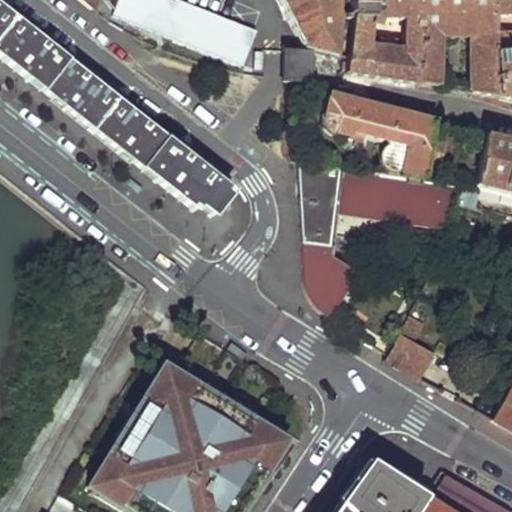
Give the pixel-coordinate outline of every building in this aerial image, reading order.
[(79,0),(83,3),(83,0),(102,0),(107,8),(105,12),(244,66),(256,31),(172,0),(79,0)] [(276,0),(301,47),(338,56),(340,15),(336,9),(337,0),(276,0)] [(382,80),(418,85),(418,0),(348,0),(345,74),(382,80)] [(470,93),(498,98),(495,55),(491,0),(418,0),(418,85),(437,88),(438,38),(468,39),(470,93)] [(511,0),(491,0),(495,55),(511,55),(511,0)] [(0,59),(79,123),(92,133),(171,196),(192,212),(197,208),(210,217),(228,194),(115,105),(0,14),(0,59)] [(286,53),(286,82),(310,83),(310,54),(304,53),(286,53)] [(511,55),(495,55),(498,98),(511,101),(511,55)] [(341,102),(329,99),(324,121),(326,128),(330,133),(334,136),(349,141),(350,134),(362,138),(380,142),(384,151),(381,152),(378,156),(376,158),(375,160),(374,166),(376,170),(378,174),(380,176),(422,183),(433,126),(413,120),(341,102)] [(350,134),(349,141),(359,144),(362,138),(350,134)] [(459,190),(455,207),(511,218),(511,146),(482,138),(473,192),(459,190)] [(324,317),(330,321),(357,273),(332,256),(340,213),(446,232),(455,207),(459,190),(422,183),(380,176),(295,162),(298,201),(303,284),(304,290),(306,297),(309,302),(312,307),(317,311),(324,317)] [(120,180),(115,186),(130,198),(135,192),(120,180)] [(384,362),(420,382),(433,356),(414,346),(422,327),(407,319),(387,356),(384,362)] [(156,381),(135,367),(50,508),(47,511),(232,511),(230,510),(239,497),(248,504),(286,451),(268,439),(281,421),(264,409),(279,387),(201,333),(187,354),(194,359),(178,384),(162,373),(156,381)] [(511,385),(493,423),(511,433),(511,385)] [(411,505),(361,471),(332,511),(414,511),(417,508),(411,505)] [(232,511),(242,511),(248,504),(239,497),(230,510),(232,511)]
